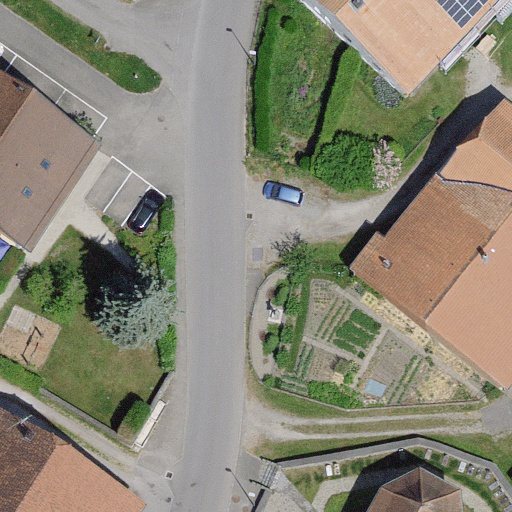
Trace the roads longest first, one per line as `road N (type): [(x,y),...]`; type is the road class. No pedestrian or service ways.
road 1 (residential): [(198,511),(213,425),(225,58)]
road 2 (track): [(213,425),(338,432),(502,419),(511,408)]
road 3 (residential): [(81,0),(225,58)]
